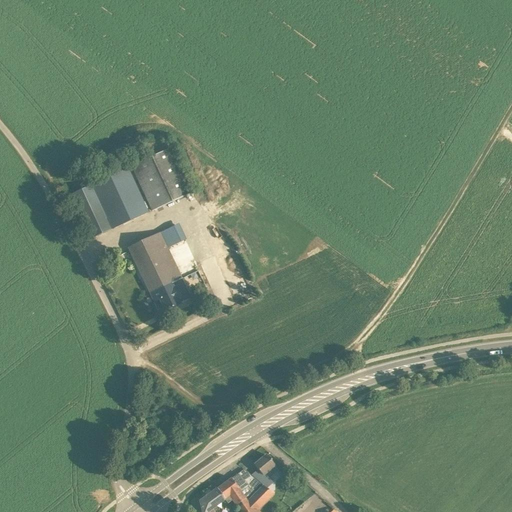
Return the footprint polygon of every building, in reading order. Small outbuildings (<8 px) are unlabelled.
[(169,148),(130,166),(152,211),(190,193),(169,148)] [(126,169),(91,186),(111,230),(147,213),(126,169)] [(93,239),(111,230),(91,186),(73,195),(93,239)] [(167,248),(185,239),(179,225),(160,234),(167,248)] [(160,234),(128,249),(150,294),(182,279),(177,270),(167,248),(160,234)] [(182,279),(150,294),(159,315),(191,299),(182,279)] [(259,510),(274,495),(270,491),(277,486),(274,482),(282,475),(266,456),(254,466),(260,473),(254,478),(262,486),(248,503),(238,510),(239,511),(251,511),(258,508),(259,510)] [(244,470),(217,490),(224,500),(227,505),(233,501),(238,510),(248,503),(262,486),(254,478),(244,470)] [(224,500),(217,490),(200,502),(202,511),(214,511),(213,509),(224,500)]
